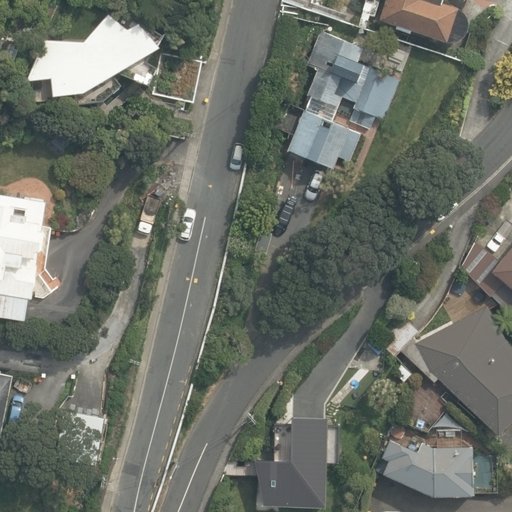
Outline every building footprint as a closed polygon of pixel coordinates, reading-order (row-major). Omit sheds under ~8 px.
[(365,0),(358,26),(367,29),(370,16),(374,18),(379,0),(365,0)] [(385,0),(379,20),(447,42),(454,42),(461,38),(466,32),(467,25),(466,19),(463,14),(457,10),(440,4),(440,0),(385,0)] [(54,33),(61,16),(45,9),(38,26),(54,33)] [(49,90),(79,86),(148,38),(133,16),(119,26),(104,11),(76,40),(41,40),(23,76),(47,77),(49,90)] [(288,150),(334,169),(340,155),(350,160),(360,136),(350,131),(351,129),(334,122),(344,98),(356,103),(349,120),(371,130),(377,116),(385,119),(401,80),(358,63),(364,48),(320,30),(306,65),(318,70),(307,96),(310,97),(288,150)] [(158,94),(194,103),(199,83),(163,74),(158,94)] [(0,316),(25,320),(28,298),(32,299),(38,264),(35,264),(38,251),(41,251),(44,230),(41,229),(46,200),(0,193),(0,316)] [(505,281),(511,286),(511,247),(500,262),(475,242),(462,264),(493,296),(505,281)] [(438,377),(499,434),(511,420),(511,344),(507,339),(488,304),(416,342),(412,338),(420,332),(403,316),(387,336),(435,381),(438,377)] [(0,439),(13,374),(0,371),(0,439)] [(57,455),(98,462),(106,416),(65,409),(57,455)] [(289,460),(253,459),(263,505),(324,506),(326,417),(290,416),(289,460)] [(381,475),(433,498),(474,495),(473,445),(433,446),(422,442),(417,450),(388,438),(381,456),(388,459),(381,475)]
